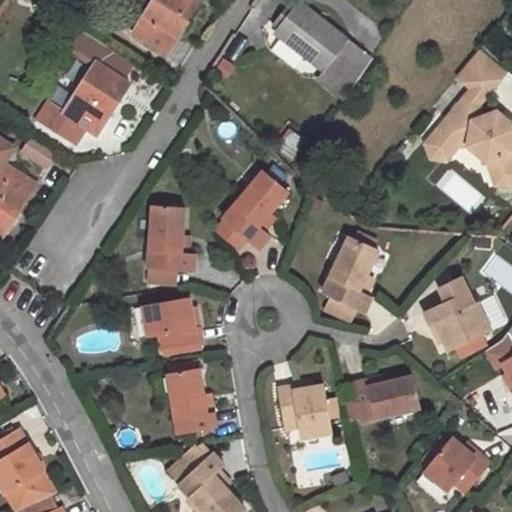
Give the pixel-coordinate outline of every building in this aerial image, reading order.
[(154,0),(134,0),(130,7),(145,15),(154,0)] [(195,0),(154,0),(145,15),(134,33),(166,53),(199,2),(195,0)] [(345,79),(364,56),(299,3),(292,12),(278,30),(276,33),(323,70),(328,65),(345,79)] [(278,30),(292,12),(286,7),(272,25),(278,30)] [(96,62),(122,79),(133,61),(84,30),(76,43),(78,54),(95,65),(96,62)] [(478,49),(456,76),(471,89),(439,128),(444,143),(458,145),(467,146),(487,163),(495,185),(510,188),(511,185),(511,152),(511,153),(511,151),(511,125),(496,112),(482,117),(477,105),(504,71),(478,49)] [(343,99),(369,60),(364,56),(345,79),(328,65),(323,70),(317,77),(343,99)] [(216,72),(226,79),(234,68),(223,61),(216,72)] [(40,121),(76,143),(86,128),(96,135),(129,83),(122,79),(96,62),(95,65),(65,112),(51,104),(40,121)] [(40,121),(51,104),(43,99),(32,116),(40,121)] [(444,143),(439,128),(425,145),(431,158),(445,161),(458,145),(444,143)] [(275,148),(292,160),(306,141),(289,129),(275,148)] [(23,150),(46,165),(55,150),(33,135),(23,150)] [(34,182),(3,162),(5,159),(3,152),(10,150),(12,147),(0,139),(0,235),(3,237),(28,197),(26,195),(34,182)] [(270,235),(264,231),(258,226),(269,214),(288,192),(264,172),(223,219),(225,220),(246,239),(258,249),(270,235)] [(308,209),(317,212),(322,201),(313,197),(308,209)] [(195,252),(188,252),(181,251),(182,237),(184,207),(152,204),(148,268),(193,271),(195,252)] [(258,226),(264,231),(275,218),(269,214),(258,226)] [(238,249),(246,239),(225,220),(216,230),(238,249)] [(354,238),(372,246),(376,239),(358,230),(354,238)] [(322,293),(330,297),(356,309),(364,312),(371,296),(366,293),(359,290),(367,274),(379,249),(372,246),(354,238),(349,236),(322,293)] [(181,251),(188,252),(189,237),(182,237),(181,251)] [(359,290),(366,293),(374,277),(367,274),(359,290)] [(467,306),(473,303),(459,276),(439,287),(446,301),(461,294),(467,306)] [(435,324),(447,351),(490,330),(476,302),(473,303),(467,306),(461,294),(446,301),(424,312),(431,326),(435,324)] [(158,334),(161,349),(201,342),(198,326),(193,326),(189,297),(143,305),(148,336),(158,334)] [(356,309),(330,297),(325,309),(351,322),(356,309)] [(511,338),(508,331),(502,339),(486,349),(496,368),(504,364),(511,379),(511,338)] [(169,373),(195,369),(193,360),(168,365),(169,373)] [(216,427),(213,411),(206,412),(203,396),(198,368),(195,369),(169,373),(167,374),(178,433),(216,427)] [(355,399),(359,416),(360,421),(420,406),(412,375),(384,382),(368,386),(367,379),(352,383),(355,399)] [(368,386),(384,382),(383,375),(367,379),(368,386)] [(294,385),(279,388),(286,428),(299,426),(301,436),(332,431),(330,417),(327,399),(325,385),(294,390),(294,385)] [(206,412),(213,411),(210,395),(203,396),(206,412)] [(338,415),(335,397),(327,399),(330,417),(338,415)] [(349,418),(359,416),(355,399),(346,401),(349,418)] [(0,433),(0,440),(15,431),(12,426),(0,433)] [(0,486),(4,494),(6,493),(42,470),(44,468),(20,429),(15,431),(0,440),(0,486)] [(446,443),(428,466),(424,471),(448,491),(455,483),(465,492),(490,463),(476,452),(473,456),(451,437),(446,443)] [(423,460),(428,466),(446,443),(441,438),(423,460)] [(207,456),(212,451),(203,442),(199,446),(207,456)] [(191,471),(207,456),(199,446),(183,461),(191,471)] [(191,471),(178,482),(190,496),(205,511),(239,511),(244,508),(226,488),(214,475),(221,470),(225,465),(212,451),(207,456),(191,471)] [(170,473),(178,482),(191,471),(183,461),(170,473)] [(42,470),(6,493),(17,511),(57,492),(42,470)] [(214,475),(226,488),(232,482),(221,470),(214,475)] [(205,511),(190,496),(185,501),(196,511),(205,511)] [(51,511),(56,510),(51,499),(22,511),(51,511)]
